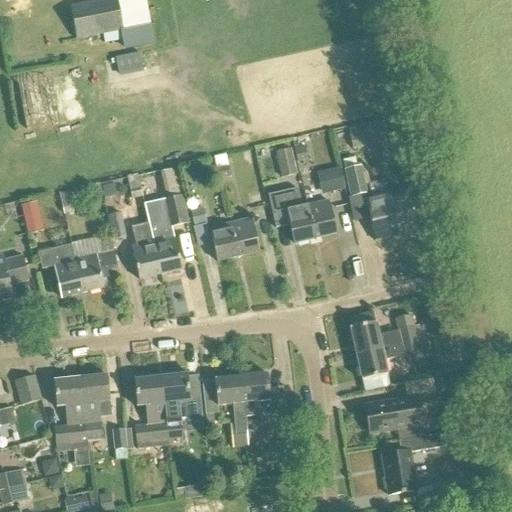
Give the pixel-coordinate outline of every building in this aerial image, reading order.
[(144,0),(114,0),(71,8),(77,42),(150,28),(144,0)] [(139,56),(115,60),(119,76),(143,72),(139,56)] [(373,133),(376,147),(386,144),(383,131),(373,133)] [(376,147),(373,133),(350,139),(353,152),(376,147)] [(295,151),(298,165),(308,162),(305,148),(295,151)] [(277,154),(282,179),(296,176),(290,151),(277,154)] [(425,184),(418,155),(400,159),(406,188),(425,184)] [(228,166),(208,170),(210,183),(231,180),(228,166)] [(177,167),(164,169),(166,187),(179,185),(177,167)] [(362,169),(346,173),(352,199),(368,196),(362,169)] [(325,173),(329,195),(345,192),(340,170),(325,173)] [(142,200),(139,185),(138,179),(128,181),(132,202),(142,200)] [(315,240),(308,208),(302,209),(298,191),(269,197),(276,229),(290,226),(294,245),(315,240)] [(59,195),(63,211),(73,209),(69,193),(59,195)] [(387,198),(397,238),(418,233),(409,193),(387,198)] [(375,243),(397,238),(387,198),(366,203),(375,243)] [(183,199),(164,203),(170,231),(189,227),(183,199)] [(308,208),(315,240),(337,235),(329,203),(308,208)] [(204,210),(190,213),(193,228),(207,225),(204,210)] [(24,218),(28,236),(43,233),(39,215),(24,218)] [(120,216),(108,218),(113,242),(125,240),(120,216)] [(252,221),(231,226),(238,259),(259,254),(252,221)] [(160,222),(148,225),(160,277),(181,272),(174,240),(165,242),(160,222)] [(160,277),(148,225),(131,229),(136,248),(131,249),(139,282),(160,277)] [(238,259),(231,226),(209,231),(217,264),(238,259)] [(75,262),(73,250),(72,247),(38,255),(42,272),(54,269),(61,300),(82,295),(75,263),(75,262)] [(0,303),(11,301),(10,295),(12,295),(10,287),(28,284),(23,259),(9,262),(4,263),(3,257),(0,257),(0,303)] [(75,263),(82,295),(104,290),(96,258),(75,262),(75,263)] [(352,329),(350,330),(356,355),(417,343),(414,329),(411,317),(396,321),(398,333),(379,337),(376,324),(374,324),(371,315),(350,320),(352,329)] [(440,318),(421,323),(424,337),(425,341),(434,339),(459,332),(456,320),(442,323),(440,318)] [(421,328),(414,329),(417,343),(424,341),(421,328)] [(436,340),(438,349),(438,353),(459,348),(456,335),(435,339),(436,340)] [(417,343),(356,355),(362,382),(388,375),(385,364),(404,359),(405,361),(420,357),(437,353),(434,339),(424,341),(417,343)] [(168,379),(161,379),(167,442),(168,442),(169,449),(183,447),(183,441),(181,424),(193,423),(190,396),(187,377),(179,377),(179,372),(167,373),(168,379)] [(147,429),(135,430),(137,445),(137,452),(168,449),(167,442),(161,379),(150,381),(149,378),(147,376),(138,377),(136,380),(136,382),(134,382),(137,409),(145,408),(147,429)] [(268,376),(241,379),(244,406),(245,417),(246,417),(257,416),(256,405),(271,403),(272,416),(284,415),(283,391),(269,391),(268,376)] [(87,443),(102,442),(100,417),(111,416),(110,404),(107,377),(80,380),(84,407),(87,443)] [(41,402),(34,378),(15,383),(22,407),(41,402)] [(241,379),(215,381),(215,385),(217,409),(233,407),(235,426),(231,426),(232,443),(233,451),(248,450),(248,445),(248,441),(246,425),(245,417),(244,406),(241,379)] [(55,430),(56,446),(57,459),(68,458),(67,445),(87,443),(84,407),(80,380),(54,383),(57,410),(65,409),(67,429),(55,430)] [(215,385),(203,386),(206,418),(218,417),(217,409),(215,385)] [(397,431),(399,443),(425,439),(418,399),(366,408),(370,435),(397,431)] [(0,428),(16,425),(12,410),(0,412),(0,428)] [(213,418),(205,419),(207,435),(215,434),(213,418)] [(247,425),(246,425),(248,441),(248,445),(264,444),(263,440),(262,424),(247,425)] [(124,431),(113,432),(114,452),(115,452),(116,462),(128,461),(126,448),(125,431),(124,431)] [(425,439),(399,443),(401,455),(382,458),(389,498),(416,493),(410,454),(446,448),(444,435),(425,439)] [(0,493),(25,486),(22,472),(0,477),(0,493)] [(464,480),(431,486),(433,502),(467,496),(464,480)] [(25,486),(0,493),(0,497),(2,508),(29,501),(25,486)] [(208,495),(207,487),(176,492),(177,500),(177,503),(209,498),(208,495)] [(74,500),(67,502),(68,511),(88,511),(86,500),(74,502),(74,500)]
